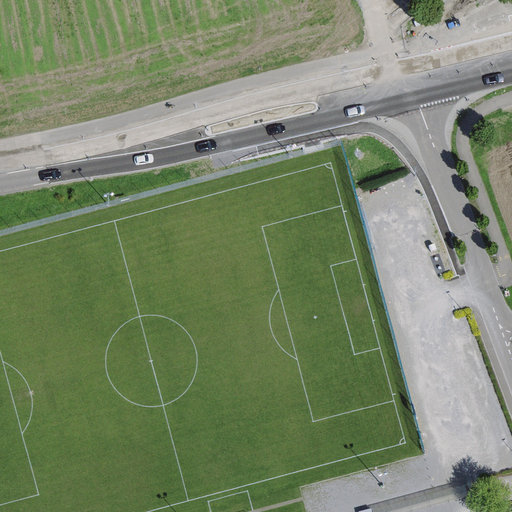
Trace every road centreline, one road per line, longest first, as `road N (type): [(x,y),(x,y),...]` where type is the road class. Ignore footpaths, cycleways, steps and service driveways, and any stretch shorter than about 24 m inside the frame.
road 1 (primary): [(404,84),(0,176)]
road 2 (tertiary): [(404,84),(507,335)]
